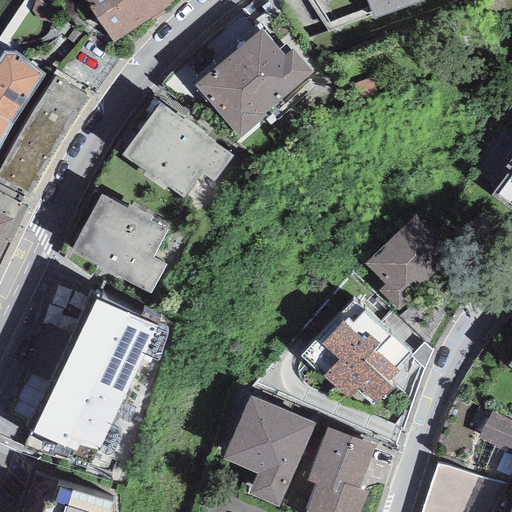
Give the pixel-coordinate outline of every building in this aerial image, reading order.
[(86,0),(112,40),(169,0),(86,0)] [(367,0),(374,15),(415,0),(367,0)] [(261,23),(195,80),(239,131),(313,68),(291,43),(284,50),(261,23)] [(0,131),(8,117),(40,71),(13,50),(5,50),(0,57),(0,131)] [(87,93),(54,72),(23,120),(0,162),(0,175),(30,191),(58,138),(87,93)] [(159,97),(120,149),(183,196),(202,170),(213,178),(232,152),(159,97)] [(126,201),(101,188),(70,246),(150,288),(164,261),(152,254),(167,225),(149,216),(152,211),(128,198),(126,201)] [(0,241),(12,215),(0,208),(0,241)] [(416,209),(363,260),(383,281),(377,288),(398,310),(458,253),(416,209)] [(165,318),(95,285),(28,429),(98,461),(165,318)] [(394,424),(410,402),(433,348),(391,309),(383,317),(356,290),(300,352),(335,384),(326,396),(394,424)] [(315,419),(250,391),(222,453),(256,468),(247,488),(279,502),(315,419)] [(511,449),(511,426),(474,411),(465,436),(510,453),(511,449)] [(327,421),(306,475),(317,479),(303,511),(358,511),(368,488),(359,484),(376,440),(327,421)] [(495,511),(507,485),(437,461),(420,511),(495,511)] [(47,511),(120,511),(127,495),(61,475),(47,511)]
